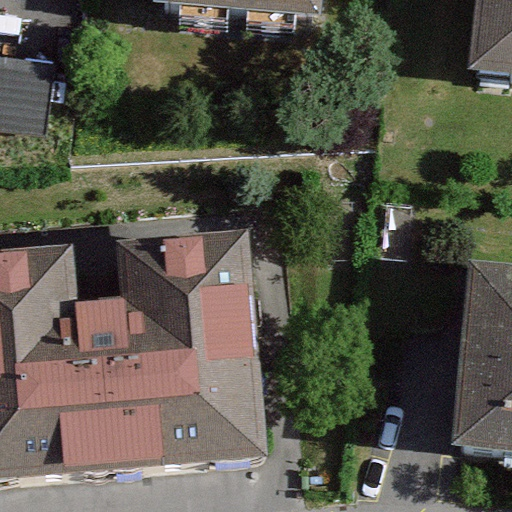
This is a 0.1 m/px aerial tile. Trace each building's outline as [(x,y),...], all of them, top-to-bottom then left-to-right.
[(327,0),(159,0),(159,10),(326,23),(327,0)] [(511,0),(479,0),(472,92),(511,94),(511,0)] [(61,67),(0,60),(0,139),(52,145),(61,67)] [(73,255),(0,260),(0,488),(263,465),(243,236),(117,247),(123,310),(79,314),(73,255)] [(511,271),(469,268),(453,465),(511,469),(511,271)]
